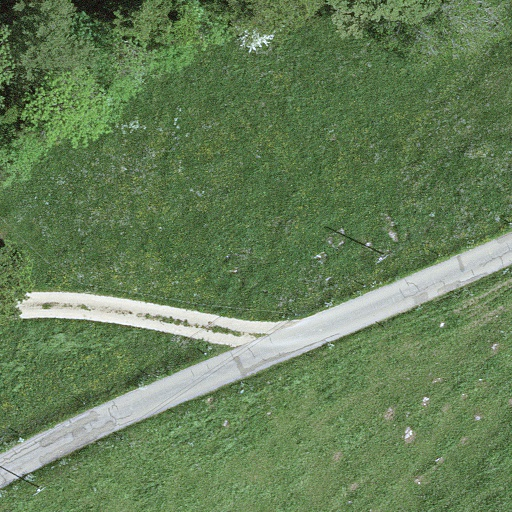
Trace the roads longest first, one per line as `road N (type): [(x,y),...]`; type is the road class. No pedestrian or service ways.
road 1 (unclassified): [(511,244),(0,472)]
road 2 (track): [(288,343),(113,307),(0,307)]
